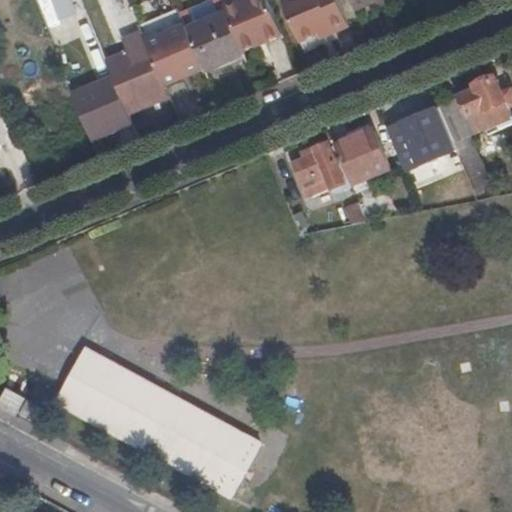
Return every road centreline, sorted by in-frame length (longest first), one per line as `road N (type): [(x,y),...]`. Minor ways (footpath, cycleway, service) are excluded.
road 1 (tertiary): [(511,18),(0,230)]
road 2 (track): [(511,320),(336,350),(140,351),(0,336)]
road 3 (residential): [(0,437),(130,511)]
